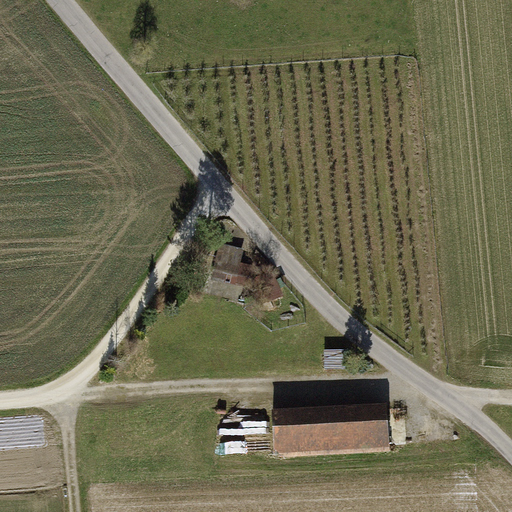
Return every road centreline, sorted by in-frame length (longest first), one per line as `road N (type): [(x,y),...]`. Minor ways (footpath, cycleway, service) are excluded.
road 1 (residential): [(439,389),(363,337),(214,184),(56,0)]
road 2 (track): [(70,511),(59,390),(439,389)]
